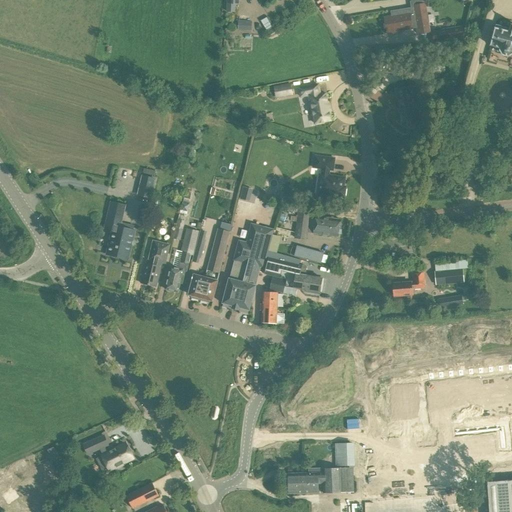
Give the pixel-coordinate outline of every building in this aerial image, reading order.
[(226,0),(226,11),(234,12),(234,4),(238,4),(238,0),(226,0)] [(410,14),(384,18),(386,31),(398,29),(399,31),(412,29),(412,26),(416,25),(418,35),(430,33),(425,5),(413,7),(415,18),(410,19),(410,14)] [(237,22),(237,30),(251,30),(252,22),(237,22)] [(496,25),(490,47),(500,49),(499,51),(502,56),(509,58),(511,56),(511,24),(511,25),(509,29),(496,25)] [(461,28),(432,33),(434,43),(463,38),(461,28)] [(296,94),(294,84),(278,87),(280,97),(296,94)] [(318,85),(303,88),(305,97),(312,95),(316,116),(317,115),(319,123),(331,121),(325,94),(320,95),(318,85)] [(416,87),(396,90),(399,108),(400,107),(403,123),(419,120),(415,98),(417,98),(416,87)] [(315,156),(313,168),(322,170),(321,175),(319,175),(318,185),(319,185),(319,192),(321,194),(324,194),(324,195),(342,198),(344,184),(342,184),(342,182),(341,180),(339,179),(339,177),(328,176),(329,171),(333,171),(334,159),(315,156)] [(29,182),(33,179),(29,172),(25,174),(29,182)] [(142,176),(138,195),(150,198),(155,179),(142,176)] [(173,190),(170,202),(179,204),(181,192),(173,190)] [(42,197),(46,204),(52,200),(48,193),(42,197)] [(286,197),(286,203),(288,203),(287,211),(297,212),(299,198),(286,197)] [(180,213),(186,214),(189,202),(183,200),(182,203),(181,209),(180,213)] [(111,202),(106,224),(114,226),(109,246),(112,246),(110,254),(107,254),(128,259),(134,231),(133,231),(134,227),(121,224),(125,206),(111,202)] [(298,207),(297,222),(325,225),(325,227),(339,229),(340,220),(316,217),(316,218),(310,217),(311,209),(298,207)] [(179,222),(174,242),(181,243),(185,224),(179,222)] [(297,222),(294,238),(307,240),(308,232),(314,233),(313,234),(338,237),(339,229),(325,227),(325,225),(297,222)] [(268,250),(272,234),(273,229),(251,223),(246,242),(238,240),(233,260),(234,260),(229,278),(222,303),(249,310),(261,267),(264,268),(268,250)] [(170,267),(165,289),(177,292),(180,283),(182,283),(185,272),(186,272),(191,254),(193,255),(199,232),(186,228),(181,252),(182,252),(178,269),(170,267)] [(218,229),(205,278),(200,298),(212,301),(217,281),(229,232),(218,229)] [(280,236),(272,234),(268,250),(276,252),(280,236)] [(197,245),(194,256),(200,258),(203,247),(197,245)] [(146,263),(141,283),(155,287),(162,262),(165,263),(168,250),(156,247),(152,260),(155,260),(153,265),(146,263)] [(315,253),(296,248),(294,256),(320,263),(323,253),(315,251),(315,253)] [(462,270),(435,272),(436,281),(463,278),(462,270)] [(414,282),(393,284),(395,296),(412,294),(411,289),(425,287),(424,273),(413,274),(414,282)] [(318,291),(320,292),(322,278),(296,274),(293,287),(286,286),(285,288),(284,294),(295,296),(297,288),(306,290),(306,292),(318,294),(318,291)] [(200,298),(205,278),(194,275),(189,295),(194,296),(194,297),(198,298),(199,297),(200,298)] [(287,280),(272,277),(269,290),(284,294),(285,288),(287,280)] [(263,293),(261,322),(276,323),(278,293),(263,293)] [(461,296),(440,300),(442,308),(462,304),(461,296)] [(0,370),(8,372),(11,356),(0,353),(0,370)] [(498,453),(511,451),(511,370),(375,385),(382,446),(412,443),(413,451),(434,448),(433,440),(496,434),(498,453)] [(108,415),(100,397),(72,410),(72,411),(65,415),(62,407),(39,418),(45,430),(67,419),(67,418),(74,415),(78,424),(88,419),(90,424),(108,415)] [(132,458),(125,444),(107,453),(104,447),(108,445),(103,435),(84,444),(88,454),(100,448),(103,455),(102,455),(103,456),(97,459),(103,472),(109,469),(110,470),(116,467),(116,468),(124,464),(123,463),(132,458)] [(335,461),(351,460),(351,437),(334,438),(335,461)] [(339,487),(350,487),(349,463),(338,463),(339,487)] [(317,490),(318,476),(286,475),(286,489),(317,490)] [(364,476),(364,490),(408,489),(407,476),(364,476)] [(511,511),(511,479),(487,481),(489,511),(511,511)] [(152,484),(126,496),(132,509),(158,496),(158,497),(159,496),(152,483),(151,484),(152,484)] [(443,497),(443,483),(432,483),(432,497),(443,497)]
